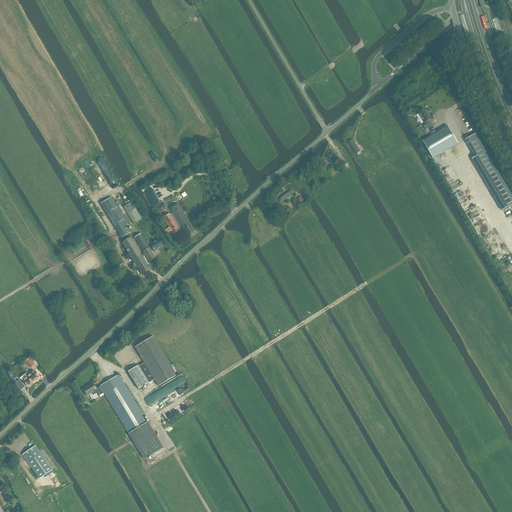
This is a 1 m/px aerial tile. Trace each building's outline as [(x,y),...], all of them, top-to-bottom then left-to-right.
[(426,130),(432,126),(430,122),(430,123),(428,121),(431,119),(425,109),(418,113),(424,123),(426,122),(427,124),(424,126),(426,130)] [(433,159),(458,144),(448,126),(423,141),(433,159)] [(511,205),(511,195),(476,134),(465,140),(475,157),(472,159),(502,211),(511,205)] [(356,154),(360,152),(352,140),(348,143),(356,154)] [(333,153),(326,157),(329,163),(331,165),(338,160),(337,158),(333,153)] [(153,189),(146,193),(153,207),(160,204),(153,189)] [(280,198),(279,200),(280,202),(282,201),(283,201),(293,193),(291,190),(280,198)] [(128,225),(111,198),(102,203),(102,204),(103,204),(123,237),(122,237),(130,233),(126,226),(128,225)] [(133,224),(141,219),(131,203),(123,208),(133,224)] [(191,225),(177,203),(169,208),(172,213),(170,215),(169,214),(162,218),(169,228),(164,231),(166,234),(170,231),(172,234),(179,230),(178,228),(180,226),(186,236),(194,231),(190,226),(191,225)] [(155,258),(140,234),(134,238),(144,253),(141,255),(130,238),(121,243),(141,275),(149,269),(142,257),(145,255),(149,262),(155,258)] [(158,239),(149,245),(153,252),(162,246),(158,239)] [(176,375),(152,337),(134,348),(144,363),(139,367),(138,366),(128,372),(138,390),(149,383),(154,380),(158,386),(176,375)] [(30,358),(25,362),(31,368),(35,365),(30,358)] [(26,373),(24,374),(32,383),(39,378),(33,371),(28,375),(26,373)] [(24,374),(22,376),(24,379),(22,381),(27,387),(32,383),(24,374)] [(118,376),(100,387),(104,393),(111,404),(129,434),(147,423),(118,376)] [(20,391),(25,387),(19,380),(15,383),(20,391)] [(93,384),(83,390),(87,396),(90,394),(92,396),(93,397),(96,395),(98,397),(104,393),(100,387),(96,390),(93,384)] [(129,434),(128,434),(144,460),(145,460),(163,449),(147,423),(129,434)] [(39,479),(51,471),(35,446),(22,455),(39,479)]
